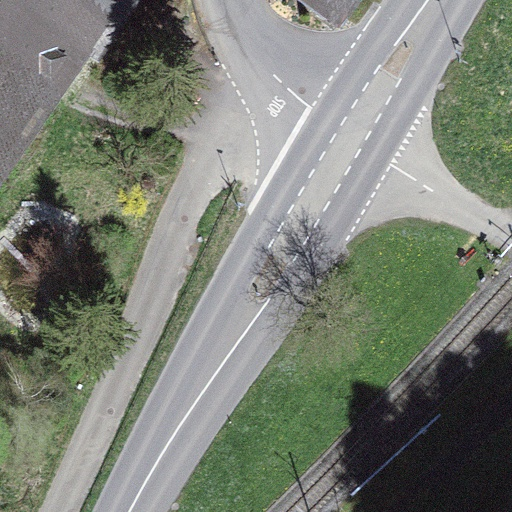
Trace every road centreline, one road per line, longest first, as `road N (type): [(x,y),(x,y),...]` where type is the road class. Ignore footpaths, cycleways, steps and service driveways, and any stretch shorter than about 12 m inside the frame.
road 1 (track): [(70,511),(195,208),(273,93)]
road 2 (secondary): [(146,511),(352,160)]
road 3 (unclassified): [(352,160),(273,93),(232,0)]
road 4 (secondary): [(352,160),(453,0)]
road 5 (track): [(352,160),(511,240)]
